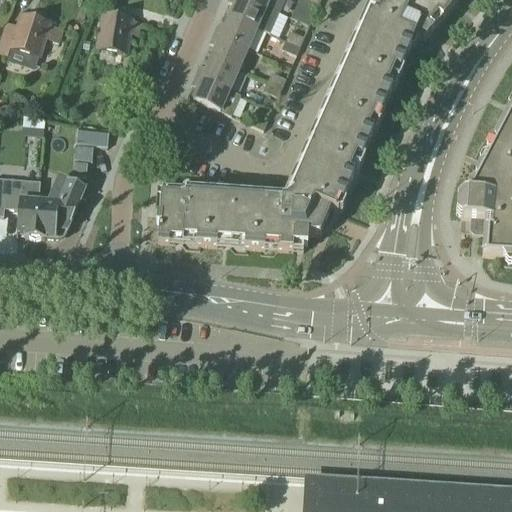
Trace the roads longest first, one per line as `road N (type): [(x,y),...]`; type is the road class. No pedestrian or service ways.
road 1 (residential): [(363,0),(293,151),(277,163),(153,129)]
road 2 (tertiary): [(497,40),(452,88),(414,166),(386,315)]
road 3 (unclassified): [(386,315),(116,288)]
road 4 (tertiary): [(426,240),(445,155),(497,40)]
road 5 (residential): [(153,129),(124,182),(116,288)]
road 6 (residential): [(209,0),(153,129)]
